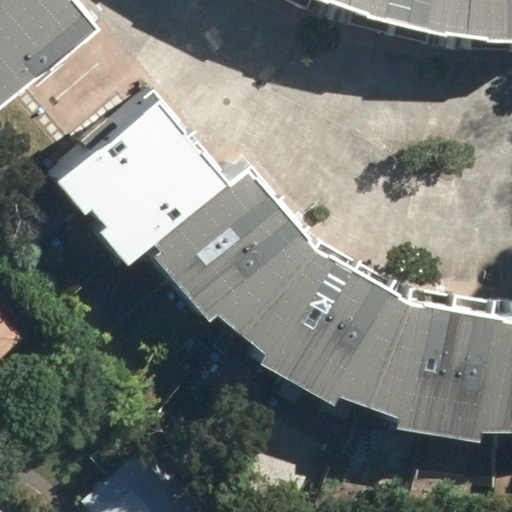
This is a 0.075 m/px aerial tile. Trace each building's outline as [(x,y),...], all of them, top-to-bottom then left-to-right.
[(41,0),(0,0),(0,89),(69,32),(41,0)] [(511,0),(271,0),(298,14),(446,48),(511,46),(511,0)] [(127,102),(26,186),(55,220),(60,215),(77,234),(71,239),(97,270),(196,186),(127,102)] [(450,439),(480,438),(511,439),(511,316),(482,322),(379,303),(284,257),(213,176),(126,252),(129,257),(123,263),(129,270),(108,289),(124,310),(149,291),(166,311),(205,347),(211,340),(236,362),(231,371),(304,413),(307,403),(336,414),(365,424),(365,434),(450,448),(450,439)] [(0,351),(12,341),(0,327),(0,351)] [(196,511),(145,447),(75,502),(82,511),(196,511)]
